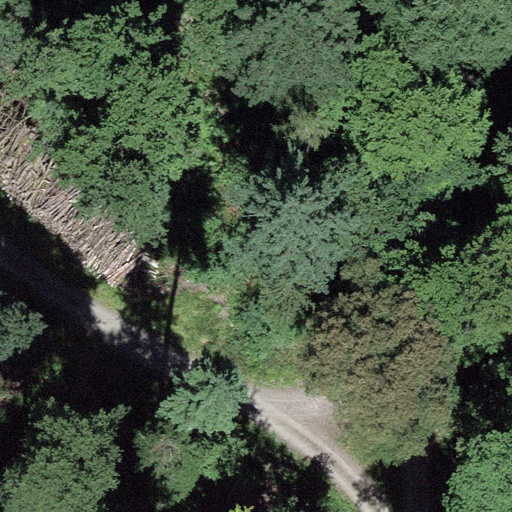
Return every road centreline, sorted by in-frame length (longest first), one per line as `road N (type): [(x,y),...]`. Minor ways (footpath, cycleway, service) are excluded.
road 1 (track): [(0,248),(171,363),(386,458),(437,167)]
road 2 (track): [(499,0),(437,167)]
